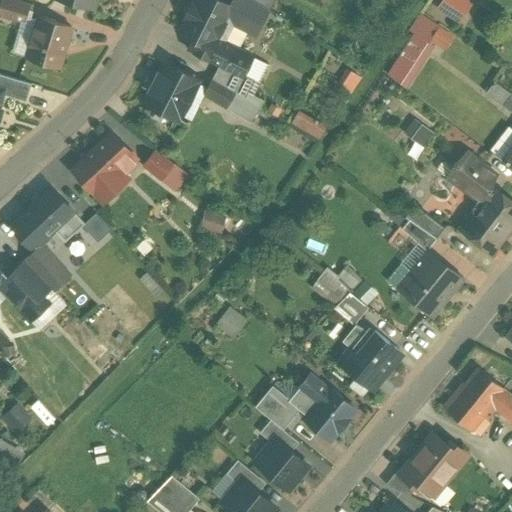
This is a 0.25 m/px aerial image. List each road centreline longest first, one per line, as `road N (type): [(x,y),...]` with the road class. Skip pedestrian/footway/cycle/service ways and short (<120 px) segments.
road 1 (residential): [(511,279),(322,511)]
road 2 (residential): [(150,0),(98,93),(0,184)]
